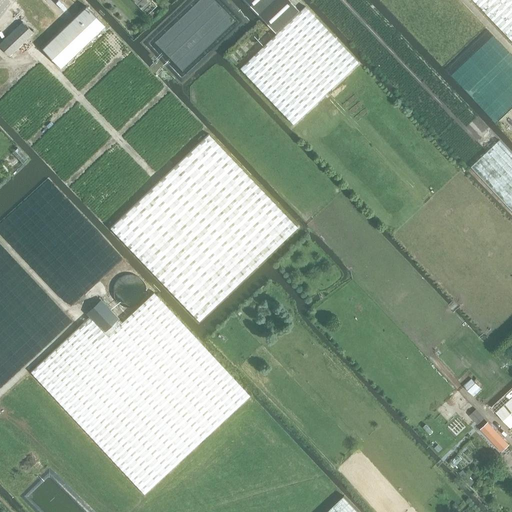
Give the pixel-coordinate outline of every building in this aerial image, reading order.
[(244,0),(274,32),(298,10),(288,0),(244,0)] [(511,0),(472,0),(511,41),(511,0)] [(293,124),(325,93),(358,62),(305,6),(240,68),(293,124)] [(86,7),(42,49),(60,68),(104,26),(86,7)] [(0,46),(9,56),(33,33),(22,21),(0,42),(0,46)] [(208,134),(111,227),(198,320),(296,227),(208,134)] [(511,210),(511,153),(499,140),(471,166),(511,210)] [(145,291),(144,288),(144,285),(142,283),(140,280),(138,278),(136,277),(134,276),(130,275),(127,275),(123,276),(121,278),(118,280),(116,282),(115,285),(114,288),(114,291),(114,293),(114,296),(116,299),(118,301),(120,303),(123,305),(125,306),(128,306),(131,306),(135,305),(138,304),(140,302),(142,300),(143,297),(144,294),(145,291)] [(80,325),(194,447),(250,395),(153,292),(130,314),(121,322),(119,319),(119,318),(101,299),(85,313),(89,317),(80,325)] [(144,494),(194,447),(80,325),(30,372),(144,494)] [(471,394),(479,386),(471,378),(463,386),(471,394)] [(457,390),(453,393),(450,396),(462,409),(468,402),(457,390)] [(511,397),(496,413),(510,428),(511,426),(511,397)] [(475,409),(468,415),(477,424),(484,418),(475,409)] [(472,427),(475,424),(469,417),(466,420),(472,427)] [(504,440),(487,421),(481,427),(498,445),(504,440)] [(359,511),(344,496),(326,511),(359,511)] [(0,511),(10,511),(0,501),(0,511)]
